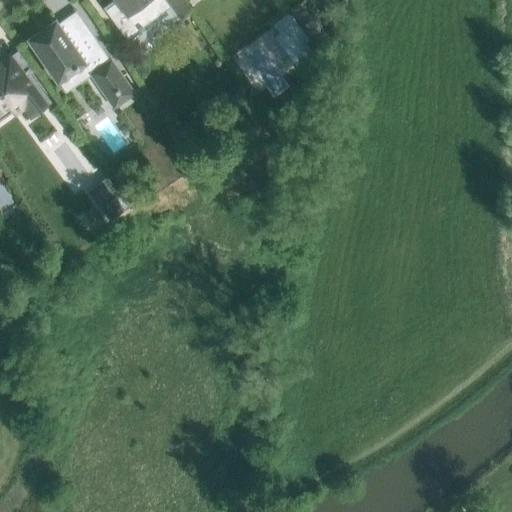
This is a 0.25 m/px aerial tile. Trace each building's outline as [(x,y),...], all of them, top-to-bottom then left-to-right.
[(117,0),(106,9),(104,7),(103,8),(132,48),(134,47),(127,38),(139,30),(141,32),(144,29),(143,27),(170,7),(176,15),(181,21),(192,13),(182,0),(117,0)] [(319,32),(298,4),(290,10),(292,12),(311,39),(319,32)] [(292,12),(275,25),(281,32),(276,36),(299,66),(315,54),(306,42),(311,39),(292,12)] [(38,51),(42,56),(44,55),(54,69),(69,90),(89,76),(113,110),(136,94),(110,58),(105,62),(102,58),(85,33),(73,42),(58,21),(32,39),(40,50),(38,51)] [(0,120),(42,89),(30,73),(22,79),(6,58),(0,63),(0,120)] [(117,193),(98,206),(109,221),(127,207),(117,193)]
